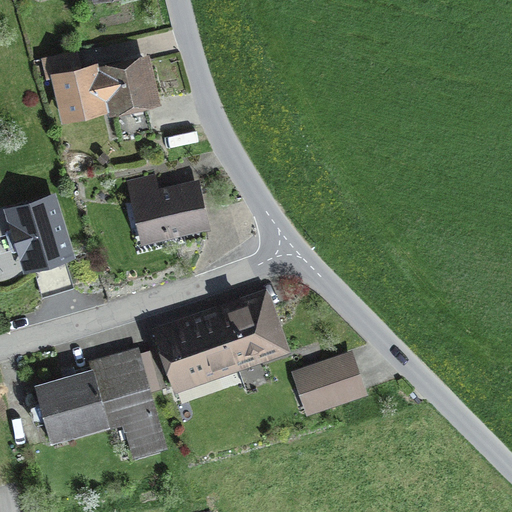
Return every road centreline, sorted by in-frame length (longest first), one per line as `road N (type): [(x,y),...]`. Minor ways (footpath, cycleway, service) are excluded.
road 1 (unclassified): [(511,471),(293,251)]
road 2 (residential): [(293,251),(0,349)]
road 3 (unclassified): [(293,251),(212,119),(177,0)]
